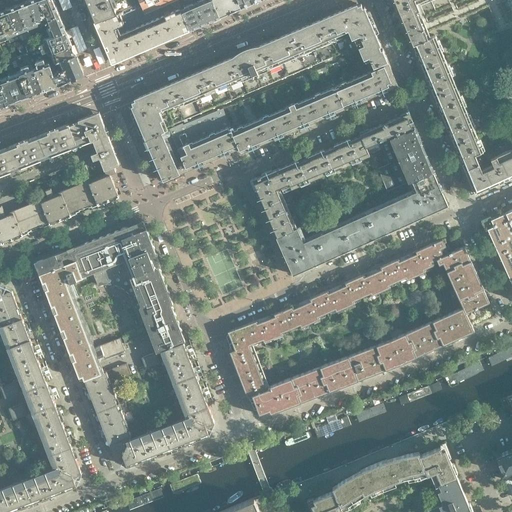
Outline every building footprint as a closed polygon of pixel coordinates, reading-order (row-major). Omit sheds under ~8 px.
[(36,20),(28,0),(18,4),(27,26),(37,22),(36,20)] [(46,16),(39,0),(28,0),(36,20),(44,17),(46,16)] [(59,14),(53,0),(39,0),(46,16),(44,17),(46,21),(51,19),(50,18),(59,14)] [(85,0),(86,3),(95,22),(96,21),(107,17),(118,13),(121,11),(120,11),(137,4),(135,0),(85,0)] [(138,0),(141,6),(144,14),(160,7),(176,0),(138,0)] [(176,0),(160,7),(171,36),(172,37),(188,30),(188,29),(180,10),(176,0)] [(203,0),(184,0),(186,3),(196,27),(212,20),(203,0)] [(212,0),(203,0),(212,20),(220,17),(212,0)] [(237,0),(212,0),(220,17),(241,8),(237,0)] [(488,6),(505,47),(511,44),(511,0),(394,0),(412,43),(430,36),(428,31),(488,6)] [(180,10),(188,29),(188,30),(196,27),(186,3),(183,5),(184,8),(180,10)] [(381,45),(375,31),(364,6),(362,7),(361,3),(357,5),(356,3),(339,10),(341,16),(355,49),(359,47),(363,59),(369,56),(373,67),(374,66),(387,61),(382,49),(381,49),(379,45),(381,45)] [(27,26),(18,4),(8,8),(16,30),(27,26)] [(141,6),(130,11),(145,47),(145,49),(156,44),(155,43),(144,14),(141,6)] [(160,7),(144,14),(155,43),(156,44),(172,37),(171,36),(160,7)] [(16,30),(8,8),(0,11),(0,18),(6,34),(16,30)] [(355,49),(341,16),(339,10),(316,20),(318,26),(331,57),(341,53),(342,55),(355,49)] [(121,11),(118,13),(134,52),(134,53),(145,49),(145,47),(130,11),(123,14),(122,11),(121,12),(121,11)] [(118,13),(107,17),(123,57),(123,58),(127,56),(134,53),(134,52),(118,13)] [(66,30),(59,14),(50,18),(51,19),(46,21),(52,35),(66,30)] [(96,21),(95,22),(112,63),(123,58),(123,57),(107,17),(96,21)] [(331,57),(318,26),(316,20),(304,25),(307,30),(320,62),(331,57)] [(320,62),(307,30),(304,25),(291,31),(293,36),(306,67),(320,62)] [(29,52),(42,47),(69,38),(66,30),(52,35),(33,42),(26,44),(27,47),(29,52)] [(306,67),(293,36),(291,31),(279,36),(282,41),(295,72),(306,67)] [(445,59),(438,43),(435,35),(430,37),(430,36),(412,43),(416,51),(418,50),(419,53),(418,53),(420,59),(421,58),(423,62),(421,63),(423,68),(445,59)] [(295,72),(282,41),(279,36),(268,41),(270,46),(283,77),(295,72)] [(52,53),(72,45),(69,38),(42,47),(44,53),(49,50),(50,53),(52,53)] [(283,77),(270,46),(268,41),(222,60),(224,66),(237,97),(283,77)] [(59,70),(56,62),(76,54),(72,45),(52,53),(50,53),(43,56),(42,53),(31,58),(43,90),(58,84),(53,72),(59,70)] [(505,73),(496,51),(489,55),(498,76),(505,73)] [(43,90),(31,58),(29,52),(15,58),(0,63),(0,75),(10,103),(36,93),(43,90)] [(83,72),(76,54),(56,62),(59,70),(66,68),(70,79),(82,75),(83,72)] [(456,84),(445,59),(423,68),(426,76),(428,75),(430,78),(428,78),(431,84),(432,83),(433,87),(431,88),(433,94),(456,84)] [(237,97),(224,66),(222,60),(212,64),(214,70),(228,101),(237,97)] [(241,152),(324,116),(398,85),(387,61),(374,66),(376,70),(372,71),(372,70),(346,81),(346,79),(340,82),(341,83),(320,92),(320,90),(314,93),(315,94),(295,103),(294,101),(288,104),(289,105),(269,114),(268,113),(262,115),(263,116),(243,125),(242,124),(237,126),(237,127),(232,130),(222,108),(183,124),(183,122),(168,129),(167,127),(162,116),(140,125),(145,139),(144,139),(149,149),(150,149),(163,180),(239,147),(241,152)] [(228,101),(214,70),(212,64),(202,68),(205,74),(218,105),(228,101)] [(71,80),(70,79),(66,68),(59,70),(53,72),(58,84),(71,80)] [(218,105),(205,74),(202,68),(193,72),(195,78),(209,109),(218,105)] [(209,109),(195,78),(193,72),(183,77),(186,82),(199,113),(209,109)] [(10,103),(0,75),(0,97),(3,105),(10,103)] [(199,113),(186,82),(183,77),(174,81),(176,86),(189,117),(199,113)] [(189,117),(176,86),(174,81),(134,97),(135,99),(131,101),(133,104),(131,105),(140,125),(162,116),(167,127),(181,121),(182,121),(189,117)] [(466,110),(456,84),(433,94),(436,101),(439,100),(440,103),(439,104),(441,109),(442,109),(444,112),(441,113),(444,119),(466,110)] [(476,135),(466,110),(444,119),(447,126),(449,125),(450,128),(449,128),(451,134),(453,133),(454,137),(452,138),(454,144),(476,135)] [(119,164),(99,111),(78,119),(79,121),(73,123),(76,130),(87,159),(84,160),(89,175),(114,166),(119,164)] [(390,137),(414,125),(415,125),(409,112),(386,122),(386,123),(383,124),(382,123),(360,133),(360,135),(366,146),(389,136),(390,137)] [(87,159),(76,130),(73,123),(69,124),(69,123),(59,127),(61,133),(73,164),(84,160),(87,159)] [(433,171),(414,125),(390,137),(380,141),(389,163),(379,167),(388,190),(409,181),(433,171)] [(73,164),(61,133),(59,127),(38,135),(41,141),(53,172),(73,164)] [(53,172),(41,141),(38,135),(28,138),(31,145),(43,176),(53,172)] [(370,155),(366,146),(360,135),(350,139),(350,137),(333,144),(334,146),(343,166),(370,155)] [(483,162),(479,152),(483,151),(476,135),(454,144),(457,151),(459,150),(461,153),(460,154),(462,159),(463,159),(464,162),(462,163),(465,169),(479,164),(483,162)] [(43,176),(31,145),(28,138),(18,142),(21,149),(32,180),(43,176)] [(32,180),(21,149),(18,142),(8,146),(10,153),(22,184),(32,180)] [(0,192),(22,184),(10,153),(8,146),(0,149),(0,192)] [(343,166),(334,146),(325,150),(324,148),(308,155),(308,157),(317,177),(343,166)] [(511,176),(511,166),(506,151),(490,158),(494,166),(482,171),(479,164),(465,169),(474,193),(499,182),(498,180),(507,176),(508,178),(511,176)] [(317,177),(308,157),(299,161),(298,159),(282,166),(291,188),(317,177)] [(42,225),(49,222),(50,224),(71,215),(70,212),(75,210),(74,209),(78,208),(78,209),(97,202),(98,204),(119,196),(110,174),(116,171),(114,166),(89,175),(69,184),(68,180),(67,180),(66,179),(52,185),(51,187),(46,189),(47,193),(21,203),(16,190),(0,196),(0,242),(1,242),(2,243),(19,236),(19,235),(31,230),(31,231),(40,228),(39,226),(41,225),(42,225)] [(287,204),(282,192),(291,188),(282,166),(251,179),(256,190),(257,189),(259,194),(258,195),(269,220),(276,236),(296,227),(289,209),(295,207),(293,202),(287,204)] [(448,204),(442,191),(433,172),(412,181),(416,191),(427,214),(448,204)] [(427,214),(416,191),(391,202),(401,225),(427,214)] [(401,225),(391,202),(365,214),(375,237),(401,225)] [(511,230),(504,212),(491,218),(490,216),(481,220),(485,229),(487,228),(498,252),(511,245),(511,230)] [(375,237),(365,214),(342,224),(352,247),(375,237)] [(193,367),(189,355),(192,354),(188,345),(185,346),(183,341),(185,340),(171,304),(173,303),(159,266),(161,266),(144,221),(128,227),(127,226),(50,256),(54,267),(39,273),(76,369),(79,376),(83,375),(87,386),(86,387),(87,391),(89,391),(89,393),(86,394),(87,397),(91,396),(95,407),(94,409),(95,412),(97,412),(98,414),(94,415),(95,419),(99,417),(103,428),(102,430),(104,434),(105,433),(106,435),(102,437),(103,440),(107,439),(115,460),(118,459),(126,463),(127,466),(157,454),(159,457),(165,455),(163,452),(179,446),(180,449),(186,447),(185,443),(209,434),(208,431),(212,423),(215,422),(205,398),(208,397),(205,387),(202,389),(197,377),(200,376),(196,366),(193,367)] [(352,247),(342,224),(316,236),(326,259),(352,247)] [(314,265),(303,241),(297,227),(296,227),(276,236),(285,257),(284,257),(286,261),(287,261),(293,274),(314,265)] [(326,259),(316,236),(303,241),(314,265),(326,259)] [(449,252),(447,248),(449,247),(444,237),(424,246),(432,263),(437,261),(436,258),(449,252)] [(511,245),(498,252),(511,283),(511,245)] [(424,267),(432,263),(424,246),(415,250),(416,253),(399,260),(398,258),(389,262),(397,281),(406,277),(407,279),(425,271),(424,267)] [(477,274),(471,259),(470,260),(464,246),(449,252),(436,258),(437,261),(439,264),(443,263),(453,285),(477,274)] [(397,281),(389,262),(380,266),(381,268),(364,276),(363,274),(354,278),(362,296),(371,293),(372,295),(390,287),(389,284),(397,281)] [(489,302),(483,288),(477,274),(453,285),(463,306),(465,312),(481,305),(489,302)] [(362,296),(354,278),(345,282),(346,284),(329,292),(328,290),(319,294),(327,312),(335,309),(336,311),(353,303),(352,301),(362,296)] [(59,413),(58,411),(62,409),(61,406),(57,408),(52,396),(58,394),(55,387),(50,389),(45,377),(48,376),(44,366),(41,367),(33,346),(36,344),(35,341),(34,339),(31,340),(29,334),(32,333),(31,329),(27,331),(27,329),(28,328),(26,324),(25,324),(12,290),(9,291),(1,287),(0,285),(0,511),(5,511),(19,507),(20,510),(26,508),(25,505),(41,499),(42,502),(48,500),(47,496),(77,485),(76,482),(79,474),(82,473),(69,439),(70,437),(69,434),(67,434),(66,432),(70,431),(69,427),(65,429),(61,418),(62,416),(60,412),(59,413)] [(266,387),(250,344),(263,339),(264,342),(284,334),(285,332),(285,331),(290,329),(300,324),(301,327),(320,318),(319,316),(327,312),(319,294),(309,298),(310,300),(294,308),(292,305),(282,310),(274,313),(275,316),(257,322),(256,320),(228,331),(235,349),(230,351),(247,397),(252,395),(256,406),(259,414),(269,410),(269,409),(275,406),(277,411),(288,406),(278,382),(266,387)] [(471,323),(482,317),(483,317),(484,316),(484,315),(485,314),(485,313),(485,312),(484,312),(481,305),(465,312),(463,306),(446,314),(457,338),(474,330),(471,323)] [(457,338),(446,314),(418,326),(429,351),(457,338)] [(429,351),(418,326),(391,339),(402,362),(402,363),(429,351)] [(402,362),(391,339),(362,350),(372,374),(400,363),(402,362)] [(511,345),(487,357),(491,366),(511,356),(511,345)] [(372,374),(362,350),(333,361),(343,385),(372,374)] [(485,370),(481,360),(446,376),(450,386),(485,370)] [(343,385),(333,361),(305,372),(315,396),(343,385)] [(315,396),(305,372),(278,382),(288,406),(315,396)] [(398,397),(402,405),(443,389),(440,381),(398,397)] [(511,393),(498,400),(501,407),(510,404),(511,408),(511,448),(496,455),(503,472),(511,468),(511,393)] [(354,412),(357,420),(378,413),(375,405),(354,412)] [(352,424),(349,415),(313,429),(317,439),(352,424)] [(288,445),(289,445),(312,436),(310,430),(287,439),(286,440),(285,441),(285,442),(285,443),(286,444),(287,445),(288,445)] [(457,476),(452,464),(445,448),(442,450),(440,446),(420,455),(419,452),(405,454),(414,476),(419,475),(420,477),(430,473),(435,485),(457,476)] [(414,476),(405,454),(387,459),(380,461),(373,464),(382,486),(386,484),(391,483),(395,481),(400,480),(404,478),(409,477),(414,476)] [(382,486),(373,464),(367,467),(360,470),(355,473),(344,479),(353,501),(357,499),(361,496),(367,493),(372,491),(376,489),(382,486)] [(200,483),(196,473),(168,485),(172,495),(200,483)] [(471,511),(472,511),(468,503),(457,476),(435,485),(435,486),(439,484),(441,489),(437,490),(443,503),(421,511),(420,511),(471,511)] [(349,507),(348,504),(353,501),(344,479),(332,487),(333,491),(313,499),(315,502),(311,504),(314,511),(339,511),(349,507)] [(126,501),(129,510),(168,495),(165,486),(126,501)] [(260,511),(254,497),(219,511),(260,511)]
